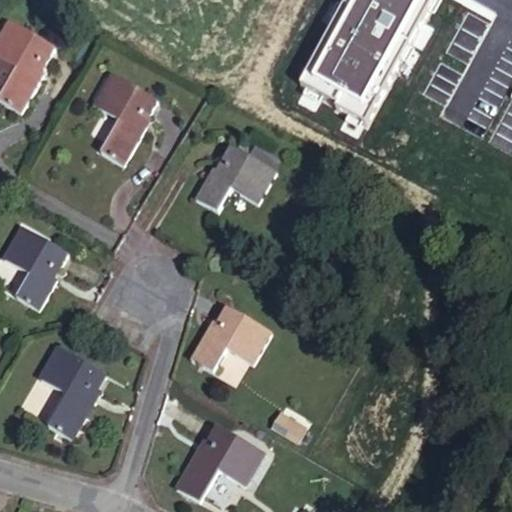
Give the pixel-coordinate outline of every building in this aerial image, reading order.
[(0,93),(0,94),(20,106),(39,70),(42,72),(56,47),(6,19),(0,29),(0,87),(3,89),(0,93)] [(147,99),(103,74),(86,104),(112,118),(94,150),(117,163),(139,124),(135,120),(147,99)] [(0,101),(17,111),(20,106),(0,94),(0,101)] [(203,165),(186,196),(209,211),(222,188),(248,203),(267,171),(220,144),(207,167),(203,165)] [(62,244),(18,219),(0,252),(0,256),(25,270),(13,292),(34,304),(50,276),(46,272),(62,244)] [(200,322),(183,354),(206,367),(218,345),(247,361),(265,327),(216,301),(204,323),(200,322)] [(52,342),(34,373),(62,389),(44,421),(67,433),(89,395),(84,392),(98,368),(52,342)] [(279,417),(273,434),(301,444),(307,428),(279,417)] [(254,447),(210,422),(196,448),(191,445),(169,484),(192,496),(209,466),(236,481),(254,447)]
